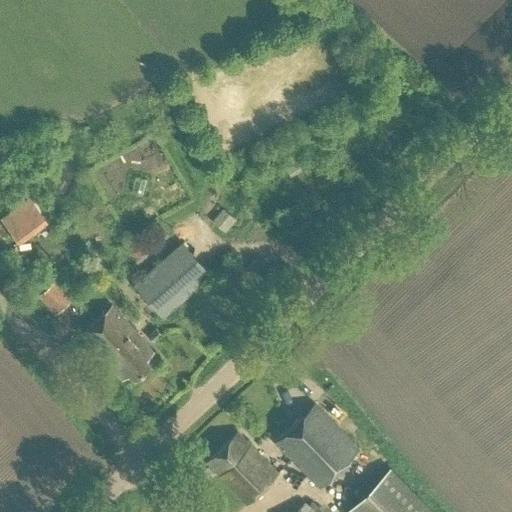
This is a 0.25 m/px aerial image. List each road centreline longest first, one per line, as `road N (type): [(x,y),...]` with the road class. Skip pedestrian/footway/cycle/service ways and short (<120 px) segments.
road 1 (tertiary): [(140,459),(511,93)]
road 2 (unclassified): [(140,459),(0,303)]
